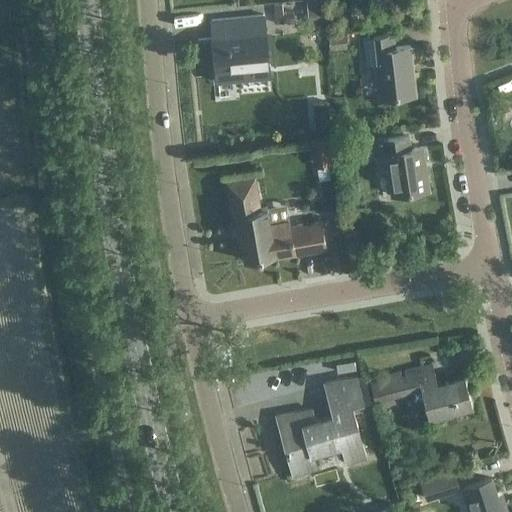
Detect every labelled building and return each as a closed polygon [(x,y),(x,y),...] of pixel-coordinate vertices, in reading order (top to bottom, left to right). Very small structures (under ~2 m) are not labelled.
[(234,34),(213,36),(217,80),(245,77),(244,65),(267,63),(263,14),(233,16),(234,34)] [(393,46),(392,33),(363,37),(366,62),(373,61),(377,97),(415,93),(409,44),(393,46)] [(410,148),(408,134),(375,139),(378,159),(386,158),(391,193),(427,188),(421,146),(410,148)] [(258,207),(253,175),(226,180),(232,213),(233,213),(238,239),(240,239),(241,244),(238,244),(240,254),(243,254),(244,259),(273,254),(273,255),(325,246),(323,236),(329,235),(326,218),(289,225),(288,218),(269,222),(266,205),(258,207)] [(436,382),(430,362),(369,378),(374,399),(420,387),(428,417),(471,405),(464,375),(436,382)] [(364,453),(350,404),(362,400),(354,375),(323,381),(332,413),(314,418),(311,408),(275,414),(292,472),(315,466),(311,452),(341,444),(345,458),(364,453)] [(453,470),(420,480),(425,498),(458,487),(453,470)] [(497,502),(490,477),(461,485),(469,511),(506,511),(503,500),(497,502)]
